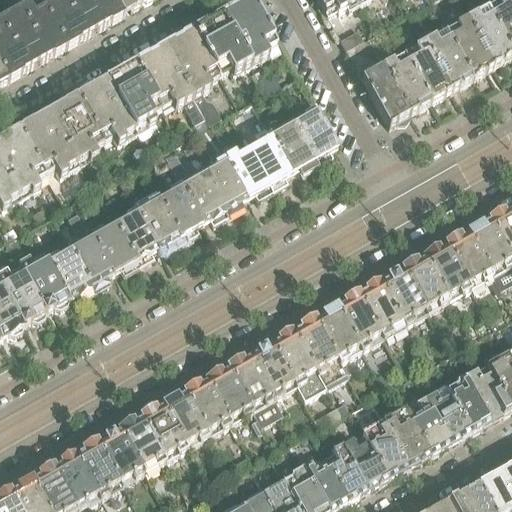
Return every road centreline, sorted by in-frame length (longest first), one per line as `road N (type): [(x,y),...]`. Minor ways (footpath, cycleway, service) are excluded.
road 1 (tertiary): [(0,461),(511,170)]
road 2 (tertiary): [(393,193),(0,415)]
road 3 (residential): [(207,0),(0,118)]
road 4 (residential): [(282,0),(393,193)]
road 5 (tertiary): [(511,126),(393,193)]
road 6 (residential): [(511,444),(393,511)]
